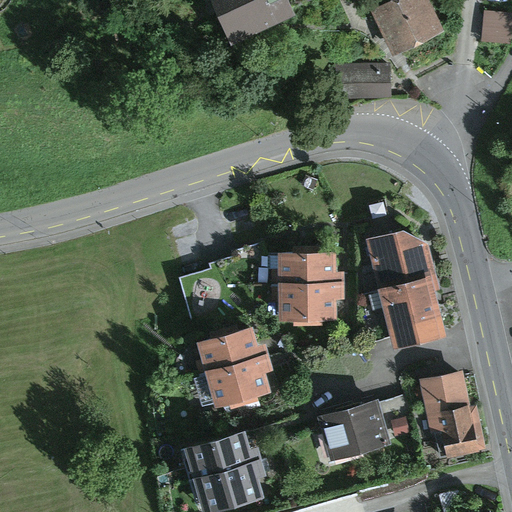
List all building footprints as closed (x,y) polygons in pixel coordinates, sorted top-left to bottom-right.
[(209,0),(230,46),(295,17),(287,0),(209,0)] [(428,0),(394,0),(371,11),(395,57),(445,32),(428,0)] [(511,21),(511,12),(485,10),(482,41),(510,44),(511,21)] [(390,98),(389,63),(336,65),(337,100),(390,98)] [(403,232),(367,241),(394,351),(444,338),(433,292),(439,290),(428,245),(403,232)] [(281,253),(281,281),(343,281),(343,272),(336,272),(335,253),(281,253)] [(343,296),(343,281),(281,281),(281,316),(336,315),(336,296),(343,296)] [(201,343),(209,372),(267,355),(264,345),(258,347),(252,328),(201,343)] [(271,369),(267,355),(209,372),(218,402),(270,388),(265,370),(271,369)] [(464,371),(421,380),(437,459),(486,449),(477,407),(471,408),(464,371)] [(377,400),(319,416),(331,462),(390,447),(377,400)] [(392,422),(396,436),(410,432),(406,418),(392,422)] [(242,433),(190,448),(198,478),(250,464),(242,433)] [(250,464),(198,478),(206,508),(259,494),(250,464)]
